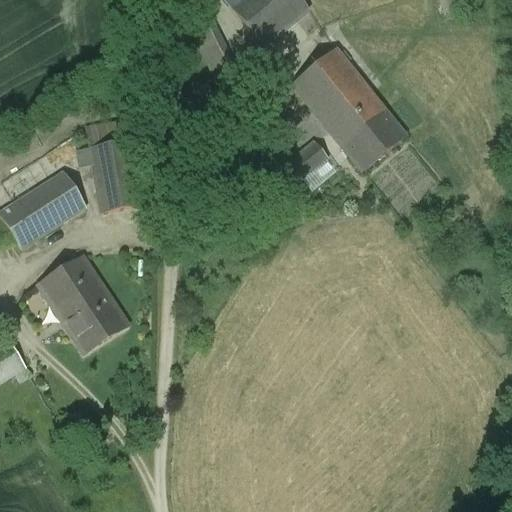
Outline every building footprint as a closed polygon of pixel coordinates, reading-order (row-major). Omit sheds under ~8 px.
[(308,13),(297,0),(220,0),(261,51),(308,13)] [(481,0),(438,0),(444,13),(482,0),(481,0)] [(247,96),(207,12),(186,23),(227,106),(247,96)] [(371,97),(335,52),(292,88),(280,97),(293,114),(305,105),(361,175),(405,139),(371,97)] [(128,143),(75,153),(78,170),(92,168),(101,216),(141,209),(128,143)] [(313,144),(288,165),(302,182),(328,161),(313,144)] [(13,210),(0,217),(0,222),(4,228),(5,231),(15,246),(19,253),(85,211),(64,177),(13,210)] [(4,228),(0,230),(0,252),(15,246),(5,231),(4,228)] [(82,260),(38,288),(83,356),(127,328),(82,260)] [(8,344),(0,348),(0,386),(14,378),(20,386),(30,379),(8,344)]
